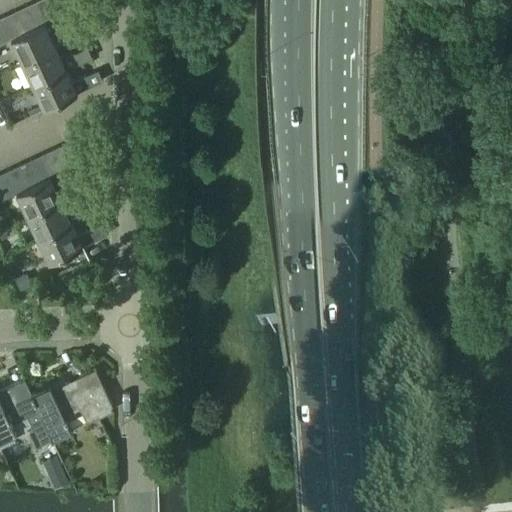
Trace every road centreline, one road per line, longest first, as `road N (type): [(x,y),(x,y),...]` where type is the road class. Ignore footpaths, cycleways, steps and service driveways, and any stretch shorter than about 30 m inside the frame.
road 1 (primary): [(297,0),(301,194),(325,511)]
road 2 (primary): [(354,511),(331,167),(333,0)]
road 3 (residential): [(129,89),(133,327)]
road 4 (residential): [(133,327),(137,492)]
road 5 (residential): [(129,89),(0,143)]
road 6 (residential): [(133,327),(0,331)]
